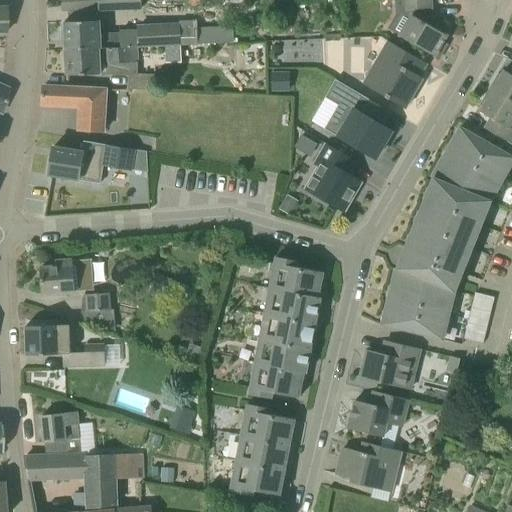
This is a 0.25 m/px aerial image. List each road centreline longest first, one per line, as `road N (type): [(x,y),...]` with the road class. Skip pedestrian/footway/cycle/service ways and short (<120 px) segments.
road 1 (residential): [(361,256),(216,215),(0,234)]
road 2 (residential): [(301,511),(361,256)]
road 3 (residential): [(361,256),(486,36)]
road 4 (residential): [(0,206),(23,76),(25,0)]
road 5 (residential): [(18,511),(0,318)]
